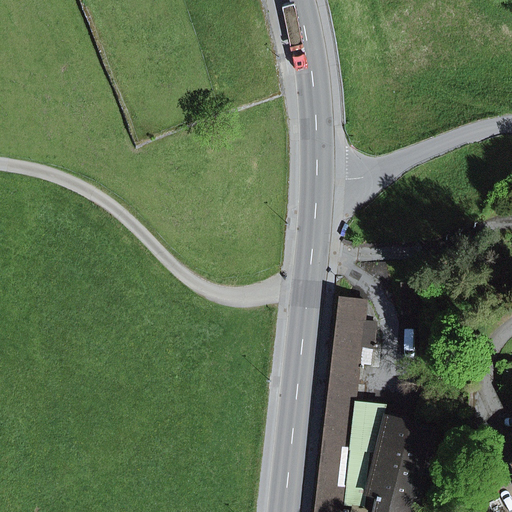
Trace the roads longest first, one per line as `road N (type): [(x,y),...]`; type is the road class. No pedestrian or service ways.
road 1 (unclassified): [(311,284),(237,292),(190,280),(120,210),(32,166),(0,163)]
road 2 (primary): [(311,284),(284,511)]
road 3 (unclassified): [(511,126),(484,129),(364,177),(317,177)]
road 4 (primary): [(300,0),(315,68),(317,177)]
